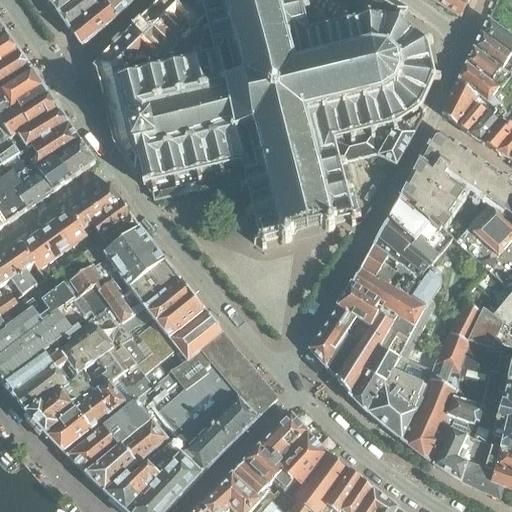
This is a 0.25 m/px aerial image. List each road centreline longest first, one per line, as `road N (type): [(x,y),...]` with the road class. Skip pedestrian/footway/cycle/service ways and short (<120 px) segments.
road 1 (residential): [(284,377),(432,119),(466,41)]
road 2 (residential): [(68,81),(116,165),(284,377)]
road 3 (residential): [(444,511),(361,453),(299,393)]
road 4 (residential): [(299,393),(183,511)]
road 5 (residential): [(0,407),(95,511)]
road 6 (residential): [(108,171),(0,249)]
